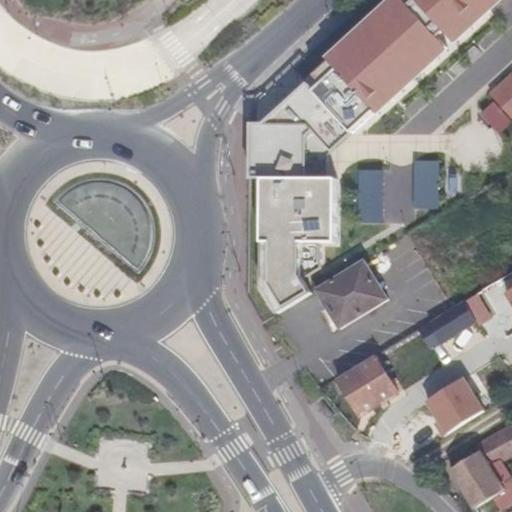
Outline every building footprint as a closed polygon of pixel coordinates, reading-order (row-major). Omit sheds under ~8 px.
[(59,0),(60,30),(110,28),(109,0),(59,0)] [(329,156),(448,48),(440,39),(447,33),(455,42),(500,0),(417,0),(410,6),(404,0),(398,0),(315,76),(323,84),(316,91),(310,84),(265,124),(253,124),(253,129),(253,149),(253,170),(252,179),(263,179),(263,286),(279,313),(312,293),(303,279),(321,269),(322,243),(337,243),(337,180),(329,180),(329,156)] [(511,117),(511,84),(510,86),(505,81),(491,94),(511,117)] [(415,161),(413,208),(439,209),(441,162),(415,161)] [(360,224),(385,223),(385,171),(359,171),(360,224)] [(447,304),(466,293),(446,257),(427,268),(447,304)] [(318,291),(341,329),(389,300),(366,263),(318,291)] [(442,345),(476,325),(465,306),(430,326),(442,345)] [(361,417),(399,394),(377,357),(339,379),(361,417)] [(437,429),(446,443),(486,418),(465,385),(429,408),(441,427),(437,429)] [(456,469),(458,472),(454,475),(477,511),(480,511),(508,495),(507,492),(511,490),(511,473),(506,463),(511,459),(511,432),(478,453),(481,458),(472,463),(470,460),(456,469)]
